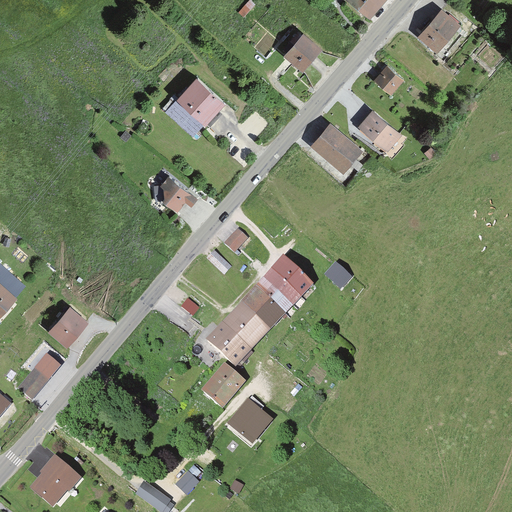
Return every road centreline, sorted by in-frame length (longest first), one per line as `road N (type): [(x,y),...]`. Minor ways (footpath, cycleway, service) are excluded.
road 1 (secondary): [(0,479),(409,0)]
road 2 (unknown): [(53,417),(123,469),(161,477),(176,471),(264,374)]
road 3 (unknown): [(265,168),(302,230),(293,244),(282,253),(272,249),(232,207)]
